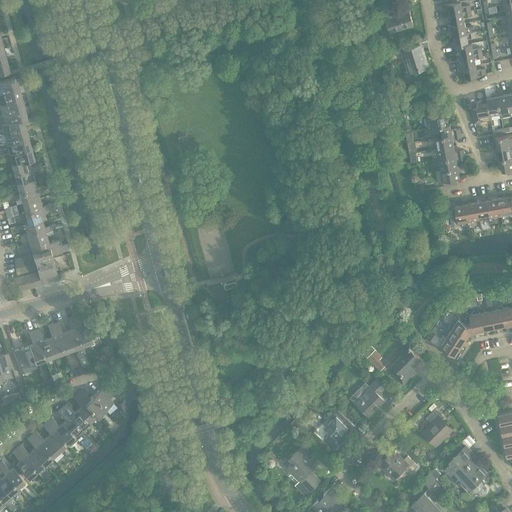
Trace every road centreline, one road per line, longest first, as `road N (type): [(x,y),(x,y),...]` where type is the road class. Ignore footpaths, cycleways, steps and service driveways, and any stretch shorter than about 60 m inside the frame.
road 1 (tertiary): [(161,269),(85,0)]
road 2 (tertiary): [(244,511),(220,472),(161,269)]
road 3 (residential): [(453,398),(429,377),(336,470),(379,511)]
road 4 (tertiary): [(1,313),(161,269)]
